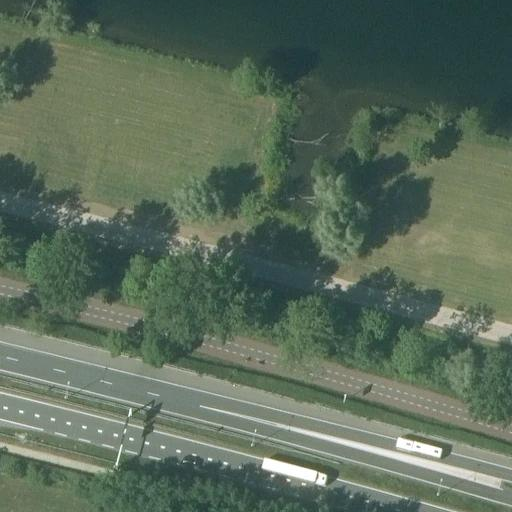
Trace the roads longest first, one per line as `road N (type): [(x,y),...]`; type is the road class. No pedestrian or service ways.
road 1 (unclassified): [(511,425),(0,303)]
road 2 (primary): [(0,405),(411,511)]
road 3 (primary): [(511,498),(204,405)]
road 4 (secondary): [(511,475),(204,405)]
road 5 (primary): [(204,405),(68,370)]
